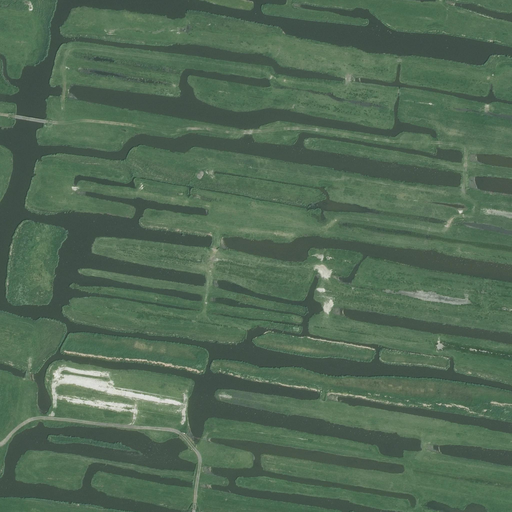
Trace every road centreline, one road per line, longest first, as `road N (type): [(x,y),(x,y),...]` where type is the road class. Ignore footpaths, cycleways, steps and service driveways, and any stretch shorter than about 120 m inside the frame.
road 1 (track): [(0,114),(175,130),(303,128),(463,146),(463,188),(475,212),(446,227),(227,220),(216,231),(214,253)]
road 2 (track): [(193,511),(199,456),(175,431),(40,417),(0,444)]
